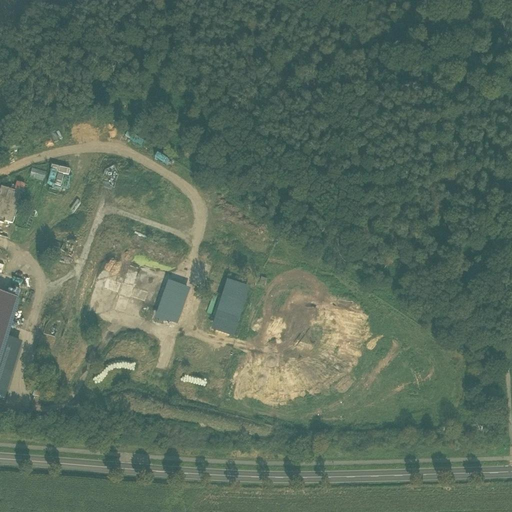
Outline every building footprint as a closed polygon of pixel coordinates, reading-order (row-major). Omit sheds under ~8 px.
[(65,174),(69,175),(71,169),(53,165),(48,183),(62,187),(65,174)] [(44,180),(45,170),(31,169),(30,178),(44,180)] [(15,191),(1,187),(0,191),(0,220),(12,224),(24,186),(17,184),(15,191)] [(47,226),(60,219),(58,215),(45,221),(47,226)] [(210,333),(233,340),(250,288),(227,281),(210,333)] [(154,320),(177,328),(190,290),(168,282),(154,320)] [(0,358),(6,338),(18,300),(0,294),(0,358)] [(6,338),(0,358),(0,399),(4,401),(22,343),(6,338)] [(216,381),(214,398),(220,399),(223,382),(216,381)]
